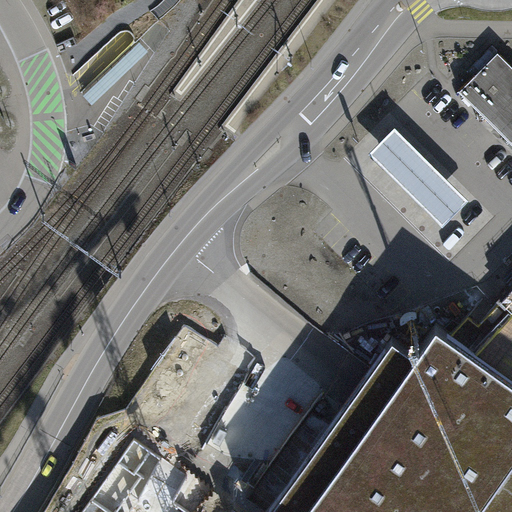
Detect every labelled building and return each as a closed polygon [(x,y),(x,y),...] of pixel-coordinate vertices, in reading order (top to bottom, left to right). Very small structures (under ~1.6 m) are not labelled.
[(511,64),(498,51),(460,89),(511,141),(511,64)] [(394,124),(368,150),(443,223),(469,197),(394,124)] [(415,351),(393,334),(264,511),(511,511),(511,285),(501,298),(511,307),(511,375),(437,321),(415,351)] [(137,436),(82,511),(193,511),(211,489),(137,436)] [(230,511),(253,511),(237,502),(230,511)]
